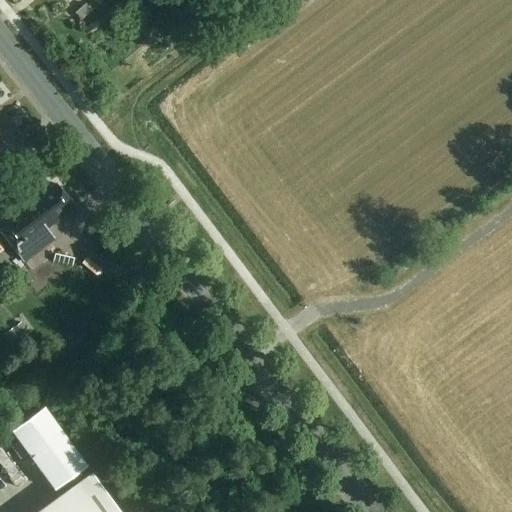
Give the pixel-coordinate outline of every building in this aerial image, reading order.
[(0,146),(19,132),(0,105),(0,146)] [(54,189),(48,180),(41,186),(44,191),(0,225),(27,261),(55,240),(48,230),(76,208),(60,186),(54,189)] [(20,339),(29,333),(22,322),(13,328),(20,339)] [(55,490),(88,466),(45,407),(11,431),(55,490)] [(3,461),(0,463),(0,472),(16,496),(23,491),(3,461)] [(120,511),(91,472),(36,511),(120,511)]
